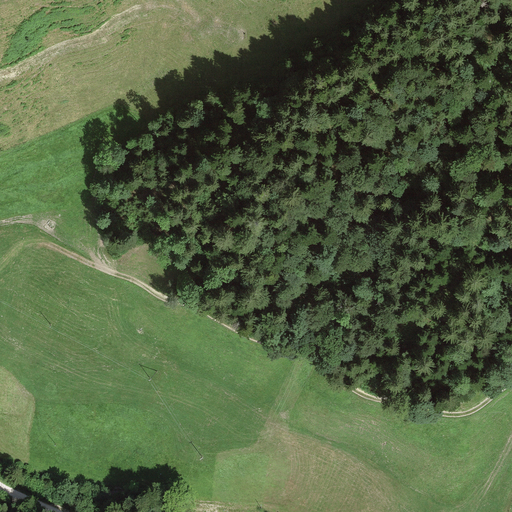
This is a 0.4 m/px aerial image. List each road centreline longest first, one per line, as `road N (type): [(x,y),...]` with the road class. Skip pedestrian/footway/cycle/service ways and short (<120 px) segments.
road 1 (track): [(448,242),(435,162),(410,138),(377,147),(352,171),(311,187),(283,179),(274,161),(292,138),(402,56),(472,31),(501,41),(511,55)]
road 2 (track): [(511,383),(457,416),(369,397),(338,377),(318,341),(245,335),(45,242)]
